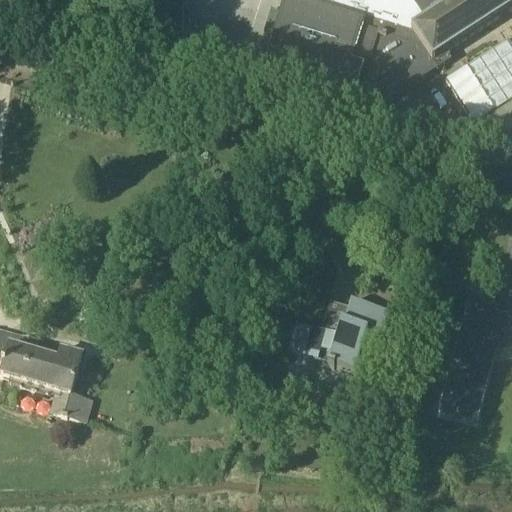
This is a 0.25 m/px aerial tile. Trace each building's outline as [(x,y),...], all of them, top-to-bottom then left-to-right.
[(151,0),(150,38),(184,39),(186,0),(151,0)] [(511,0),(407,0),(424,25),(411,33),(413,37),(402,44),(395,42),(399,30),(364,19),(362,26),(284,2),(272,42),(310,54),(305,69),(367,88),(358,119),(430,141),(440,108),(434,98),(425,95),(430,77),(451,63),(446,56),(511,12),(511,0)] [(379,0),(370,0),(367,11),(382,17),(386,2),(379,0)] [(492,117),(511,103),(511,51),(507,44),(446,84),(474,128),(477,126),(479,130),(477,131),(491,154),(511,141),(511,108),(494,120),(492,117)] [(441,294),(447,267),(434,264),(431,275),(421,272),(417,289),(441,294)] [(365,338),(382,343),(389,316),(351,305),(349,311),(329,306),(320,336),(296,330),(289,357),(354,375),(365,338)] [(504,351),(511,348),(511,317),(506,318),(509,333),(501,335),(504,351)] [(93,404),(71,398),(82,359),(61,353),(57,364),(34,358),(37,345),(0,334),(0,377),(1,378),(0,381),(21,386),(19,390),(49,398),(50,395),(56,396),(50,419),(86,429),(93,404)]
